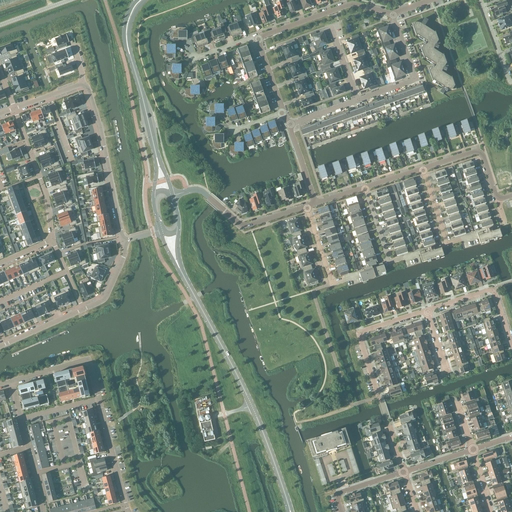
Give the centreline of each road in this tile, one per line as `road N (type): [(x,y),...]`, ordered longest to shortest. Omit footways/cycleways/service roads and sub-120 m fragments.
road 1 (tertiary): [(288,505),(242,385),(184,277)]
road 2 (residential): [(122,240),(87,87),(14,108)]
road 3 (tertiary): [(140,0),(126,39),(154,147)]
road 4 (residential): [(381,401),(359,332),(428,310)]
road 5 (residential): [(258,38),(353,3),(392,15)]
road 6 (residential): [(14,108),(47,198),(52,239)]
road 7 (residential): [(357,100),(415,79),(392,15)]
road 8 (residential): [(428,310),(492,290),(511,348)]
road 9 (residential): [(422,168),(479,151),(498,200),(511,196)]
